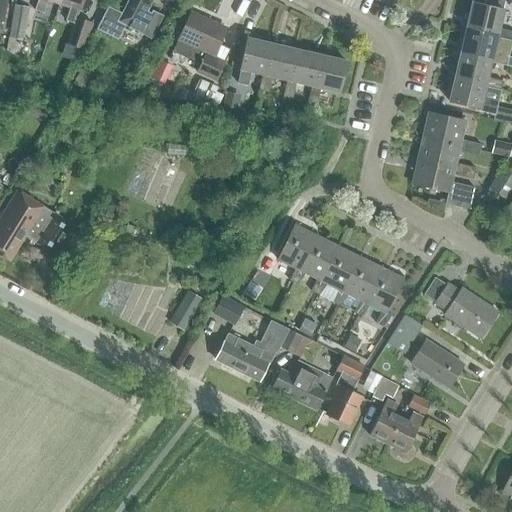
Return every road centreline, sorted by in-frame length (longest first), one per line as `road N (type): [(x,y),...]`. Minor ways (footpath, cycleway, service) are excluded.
road 1 (unclassified): [(432,509),(345,473),(0,295)]
road 2 (residential): [(309,0),(400,46),(367,190),(511,270)]
road 3 (residential): [(432,509),(511,371)]
